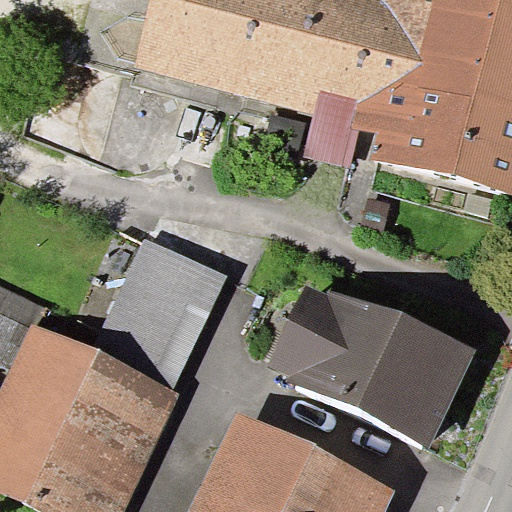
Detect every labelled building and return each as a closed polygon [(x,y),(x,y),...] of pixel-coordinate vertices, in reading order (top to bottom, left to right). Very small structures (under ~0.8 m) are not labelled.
[(373,166),(505,201),(511,171),(511,0),(159,0),(141,72),(355,129),(354,133),(380,140),(373,166)] [(142,251),(100,341),(162,371),(205,279),(142,251)] [(291,394),(417,454),(461,362),(331,310),(311,352),(284,340),(270,369),(297,382),(291,394)] [(0,411),(0,499),(27,511),(95,511),(162,371),(100,341),(86,369),(0,327),(0,372),(15,380),(0,411)] [(373,511),(378,504),(238,436),(201,511),(373,511)]
